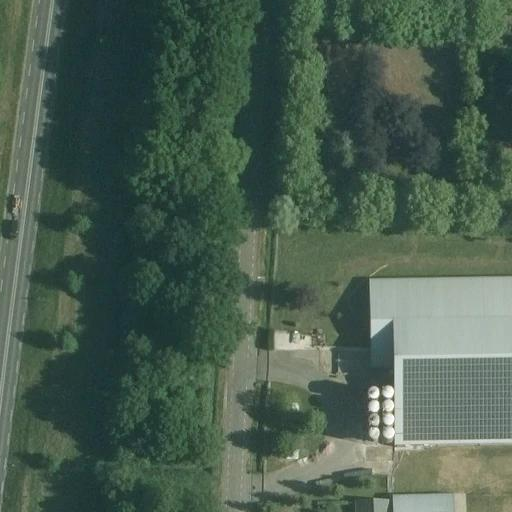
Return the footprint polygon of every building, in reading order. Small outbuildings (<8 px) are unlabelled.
[(377,0),(377,7),(419,12),(420,0),(377,0)] [(511,280),(370,283),(371,371),(394,370),(395,448),(511,446),(511,280)] [(511,511),(511,486),(496,487),(497,511),(511,511)] [(454,511),(454,498),(393,499),(392,511),(454,511)] [(357,503),(357,504),(357,511),(389,511),(389,502),(357,503)]
